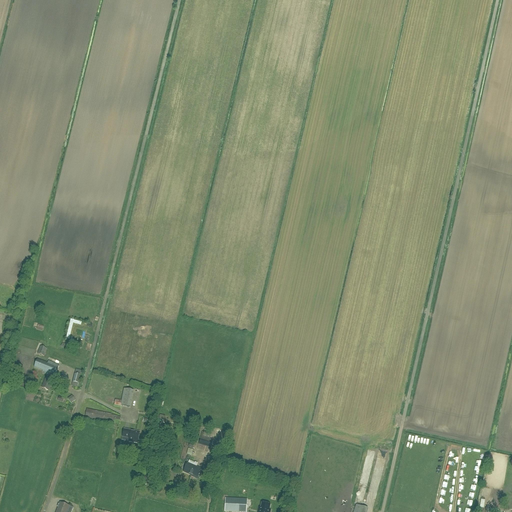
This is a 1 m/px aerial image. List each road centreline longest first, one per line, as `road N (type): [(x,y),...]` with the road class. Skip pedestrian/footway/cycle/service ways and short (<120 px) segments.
road 1 (unclassified): [(43,511),(85,378),(178,0)]
road 2 (track): [(382,511),(497,0)]
